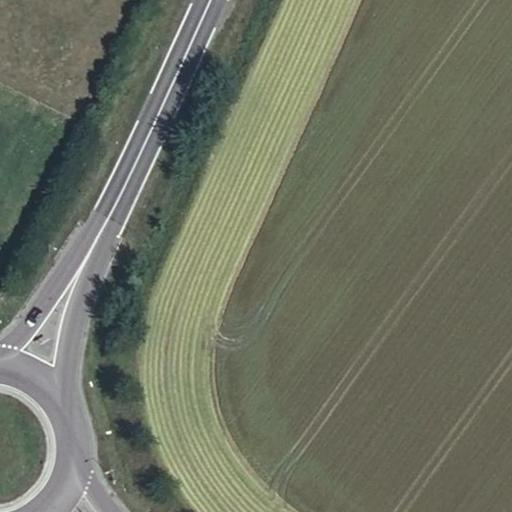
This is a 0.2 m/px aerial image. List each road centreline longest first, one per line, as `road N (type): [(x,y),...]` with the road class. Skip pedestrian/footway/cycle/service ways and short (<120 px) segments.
road 1 (tertiary): [(87,257),(207,0)]
road 2 (tertiary): [(65,423),(87,257)]
road 3 (tertiary): [(87,257),(0,361)]
